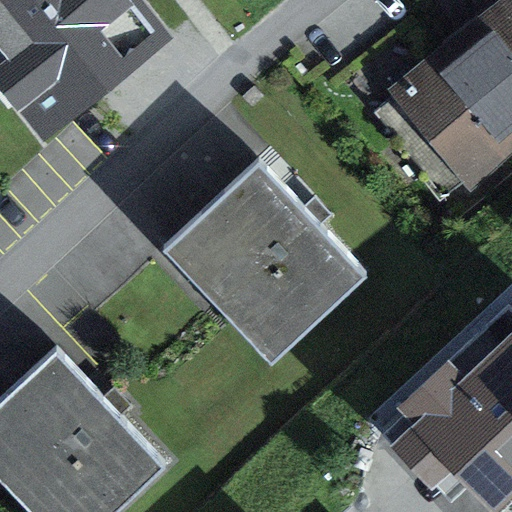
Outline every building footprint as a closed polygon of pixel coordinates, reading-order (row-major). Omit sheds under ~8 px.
[(158,0),(0,0),(0,68),(45,125),(175,21),(158,0)] [(511,0),(486,0),(387,81),(472,186),(511,153),(511,0)] [(260,145),(158,238),(271,360),(373,267),(260,145)] [(511,323),(416,412),(423,419),(399,442),(464,511),(470,511),(492,492),(498,499),(511,486),(511,323)] [(59,336),(0,389),(0,468),(39,511),(113,511),(172,459),(59,336)]
